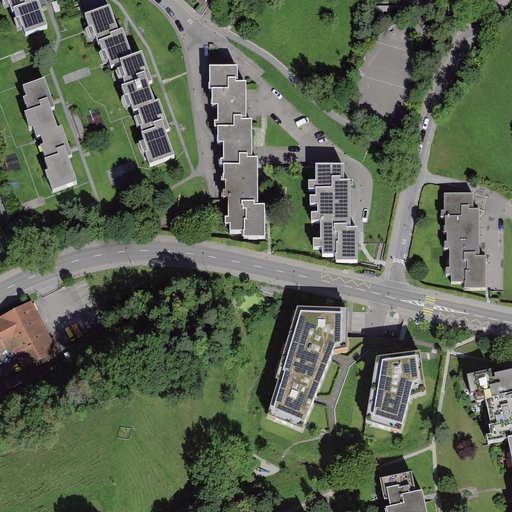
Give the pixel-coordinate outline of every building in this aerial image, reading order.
[(38,0),(11,0),(16,14),(21,12),(30,38),(54,30),(45,1),(39,3),(38,0)] [(211,0),(193,0),(202,9),(211,0)] [(110,9),(85,18),(93,41),(96,40),(105,66),(109,64),(112,71),(121,67),(124,73),(118,75),(121,83),(124,83),(126,89),(123,90),(126,101),(124,102),(128,112),(133,111),(135,116),(139,114),(140,120),(135,122),(138,131),(141,130),(146,143),(139,146),(144,158),(148,156),(151,166),(175,157),(166,135),(170,134),(167,126),(160,104),(155,105),(148,87),(153,85),(150,78),(142,56),(133,59),(123,33),(119,35),(118,32),(110,9)] [(246,73),(220,73),(220,98),(224,98),(224,136),(229,136),(229,174),(234,174),(234,204),(237,204),(237,235),(251,235),(251,244),(275,244),(275,212),(266,212),(266,167),(261,167),(261,130),(255,130),(255,91),(246,91),(246,73)] [(53,84),(31,92),(41,119),(36,121),(56,176),(51,178),(59,199),(87,189),(78,164),(83,162),(72,132),(67,134),(60,114),(63,113),(53,84)] [(344,169),(315,169),(315,184),(309,184),(309,193),(317,193),(317,200),(310,200),(310,208),(318,208),(318,217),(312,217),(312,224),(320,224),(321,243),(314,243),(314,253),(323,252),(323,259),(336,259),(336,266),(358,266),(358,232),(351,232),(350,185),(344,185),(344,169)] [(473,197),(443,197),(443,225),(447,225),(447,254),(450,254),(450,288),(466,288),(466,296),(486,295),(486,264),(479,264),(478,216),(473,216),(473,197)] [(36,304),(0,321),(0,357),(14,351),(26,376),(63,358),(36,304)] [(348,354),(349,309),(297,308),(266,418),(302,432),(315,400),(332,356),(348,354)] [(421,358),(420,351),(376,357),(366,425),(402,434),(412,400),(426,394),(421,358)] [(488,375),(465,378),(470,406),(482,404),(489,447),(506,444),(511,476),(511,389),(511,383),(511,382),(511,374),(489,378),(488,375)] [(407,477),(380,482),(386,511),(425,511),(423,501),(423,496),(412,498),(407,477)]
